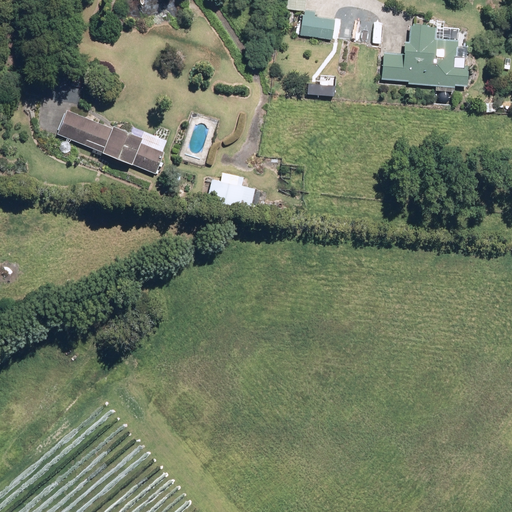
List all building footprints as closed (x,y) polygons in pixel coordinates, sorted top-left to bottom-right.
[(305,10),(306,0),(286,0),(286,8),(305,10)] [(336,18),(315,15),(316,10),(305,9),(305,14),(303,13),(300,34),(333,39),(336,18)] [(413,24),(410,24),(409,41),(406,40),(405,53),(384,52),(382,79),(409,80),(408,83),(455,86),(455,84),(468,85),(469,65),(465,65),(465,56),(457,55),(459,40),(436,38),(437,26),(429,25),(429,23),(413,22),(413,24)] [(446,90),(444,90),(443,90),(442,90),(441,90),(439,91),(438,92),(438,93),(437,94),(436,95),(436,97),(436,98),(436,99),(437,100),(438,102),(438,103),(439,103),(441,104),(442,105),(443,105),(444,105),(446,105),(447,104),(448,103),(449,103),(450,102),(451,100),(451,99),(451,98),(451,97),(451,95),(451,94),(450,93),(449,92),(448,91),(447,90),(446,90)] [(497,96),(486,96),(486,112),(496,112),(497,96)] [(67,109),(58,133),(103,151),(118,157),(133,163),(156,173),(165,151),(141,142),(144,136),(114,124),(112,127),(67,109)] [(70,141),(69,140),(68,140),(67,140),(65,140),(64,140),(63,140),(62,141),(61,142),(60,143),(59,144),(59,145),(58,146),(58,148),(59,149),(59,150),(60,151),(60,152),(61,153),(63,154),(64,154),(65,155),(67,155),(68,155),(69,154),(70,153),(71,153),(72,152),(73,150),(73,149),(74,148),(74,147),(73,145),(73,144),(72,143),(71,142),(70,141)] [(209,192),(207,199),(251,209),(255,188),(238,183),(239,175),(223,171),(221,179),(213,177),(211,184),(206,183),(205,191),(209,192)]
